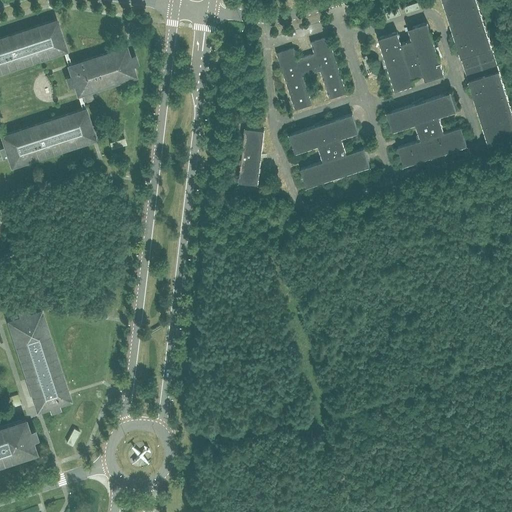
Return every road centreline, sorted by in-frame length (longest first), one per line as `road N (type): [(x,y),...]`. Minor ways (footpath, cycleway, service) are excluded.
road 1 (unclassified): [(159,430),(214,0)]
road 2 (unclassified): [(174,0),(126,430)]
